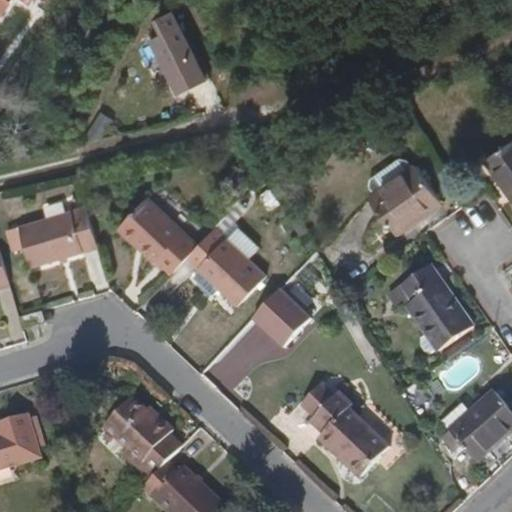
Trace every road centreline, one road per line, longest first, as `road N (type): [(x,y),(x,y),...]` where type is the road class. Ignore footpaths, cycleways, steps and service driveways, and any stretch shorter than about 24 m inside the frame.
road 1 (track): [(0,179),(424,71),(511,36)]
road 2 (residential): [(0,366),(91,337),(120,334),(148,345),(322,511)]
